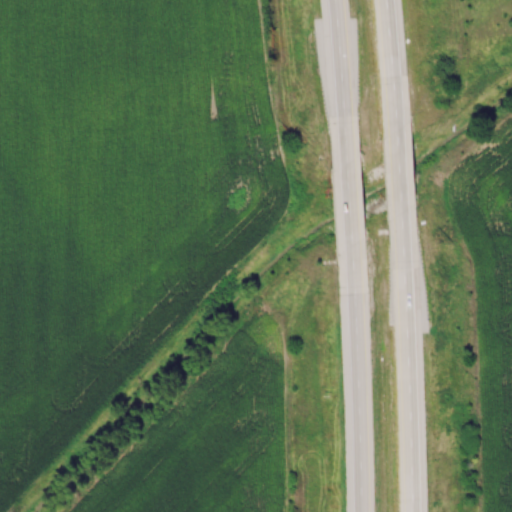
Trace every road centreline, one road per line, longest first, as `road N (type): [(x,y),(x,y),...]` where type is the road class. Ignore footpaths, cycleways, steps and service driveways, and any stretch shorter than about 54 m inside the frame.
road 1 (motorway): [(414,511),(404,206)]
road 2 (motorway): [(354,239),(363,511)]
road 3 (motorway): [(334,0),(349,176)]
road 4 (motorway): [(401,137),(389,0)]
